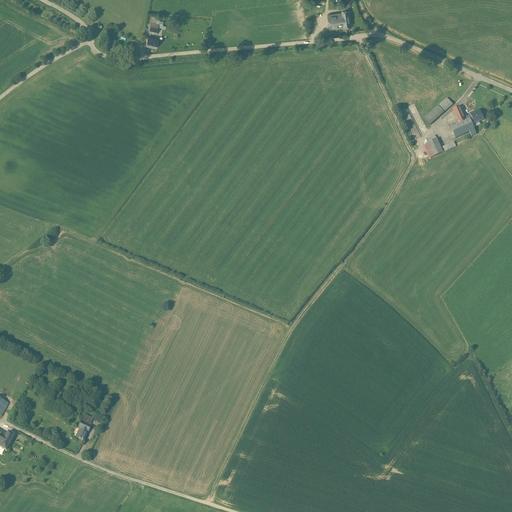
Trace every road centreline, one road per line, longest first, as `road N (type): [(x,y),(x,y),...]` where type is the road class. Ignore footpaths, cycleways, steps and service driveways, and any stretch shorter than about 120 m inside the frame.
road 1 (track): [(357,34),(410,166),(293,326),(205,503)]
road 2 (unclassified): [(511,90),(375,32),(124,56),(99,53),(89,40)]
road 3 (unclassified): [(233,511),(82,461),(0,421)]
